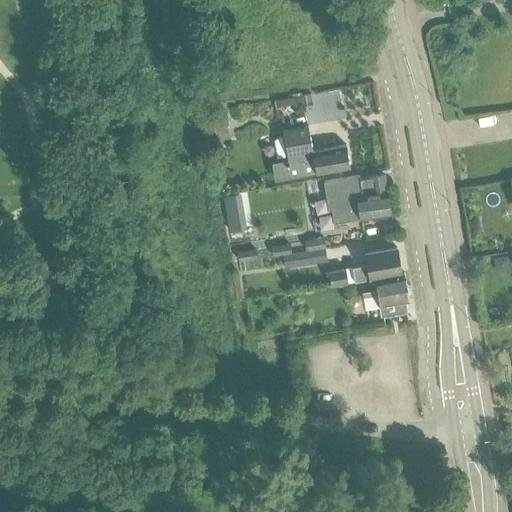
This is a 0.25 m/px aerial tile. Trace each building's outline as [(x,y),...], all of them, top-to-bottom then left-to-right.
[(274,98),(276,105),(304,101),(303,93),(274,98)] [(289,162),(275,164),(278,179),(317,173),(351,167),(347,144),(313,150),(309,125),(283,130),(287,152),(289,162)] [(330,196),(334,222),(391,213),(388,191),(387,191),(385,174),(348,180),(348,177),(325,181),(327,197),(330,196)] [(306,240),(308,250),(326,247),(324,237),(306,240)] [(272,246),(274,255),(293,252),(291,243),(272,246)] [(355,281),(375,277),(401,273),(397,247),(366,252),(368,264),(353,267),(355,281)] [(259,258),(258,248),(238,251),(240,261),(259,258)] [(284,255),(286,267),(327,260),(326,248),(284,255)] [(329,271),(331,284),(348,281),(346,268),(329,271)] [(401,273),(375,277),(378,297),(370,299),(371,307),(380,305),(382,317),(408,312),(406,301),(409,300),(405,272),(401,273)]
